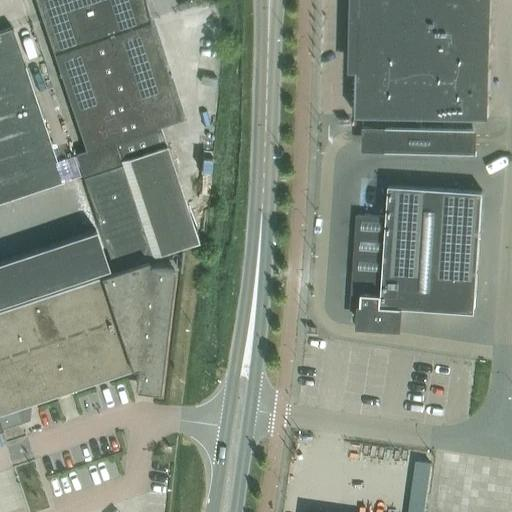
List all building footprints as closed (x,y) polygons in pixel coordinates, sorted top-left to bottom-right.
[(36,0),(81,137),(86,151),(75,155),(114,271),(146,260),(154,258),(154,257),(199,242),(160,127),(182,119),(142,0),(36,0)] [(352,30),(352,38),(352,41),(359,41),(359,66),(357,65),(356,115),(363,115),(363,126),(389,126),(389,150),(472,152),(472,128),(421,127),(421,117),(488,118),(490,0),(358,0),(358,19),(353,18),(352,30)] [(0,201),(62,181),(11,28),(0,31),(0,201)] [(361,293),(359,324),(399,327),(400,307),(474,312),(483,191),(389,185),(383,276),(355,274),(353,292),(361,293)] [(94,230),(75,237),(88,275),(107,268),(94,230)] [(75,237),(56,243),(69,281),(88,275),(75,237)] [(56,243),(37,249),(50,287),(69,281),(56,243)] [(37,249),(18,256),(31,294),(50,287),(37,249)] [(18,256),(0,262),(0,263),(12,300),(31,294),(18,256)] [(0,429),(22,422),(30,419),(31,406),(31,404),(132,371),(131,369),(137,367),(135,389),(158,392),(174,269),(148,266),(146,260),(114,271),(100,276),(0,309),(0,429)] [(0,263),(0,304),(12,300),(0,263)]
